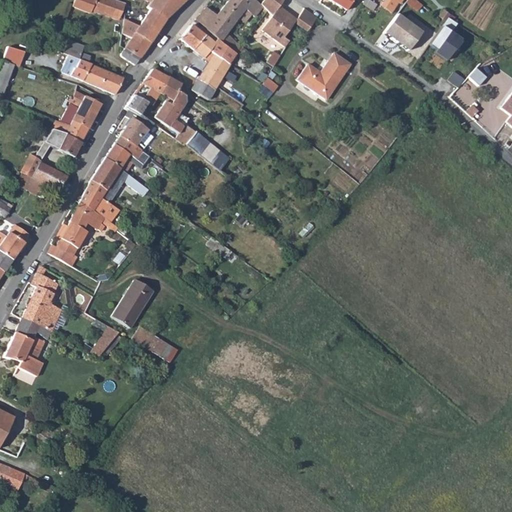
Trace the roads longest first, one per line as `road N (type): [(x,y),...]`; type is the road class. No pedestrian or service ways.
road 1 (residential): [(196,0),(123,97),(0,311)]
road 2 (residential): [(302,0),(439,95),(511,160)]
